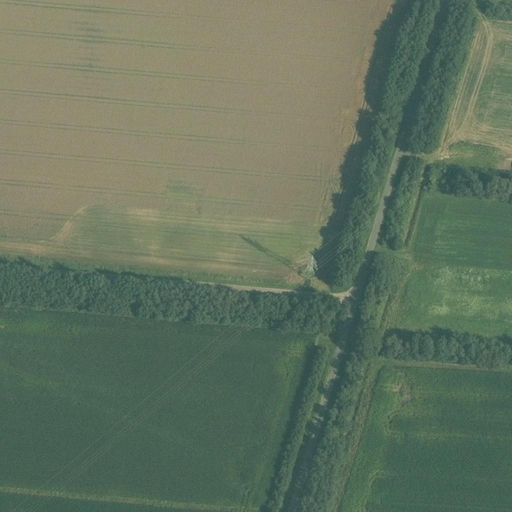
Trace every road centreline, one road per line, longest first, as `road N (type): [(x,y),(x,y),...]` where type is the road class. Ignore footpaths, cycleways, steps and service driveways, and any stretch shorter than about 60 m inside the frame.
road 1 (unclassified): [(0,268),(355,301)]
road 2 (unclassified): [(446,0),(355,301)]
road 3 (unclassified): [(355,301),(292,511)]
